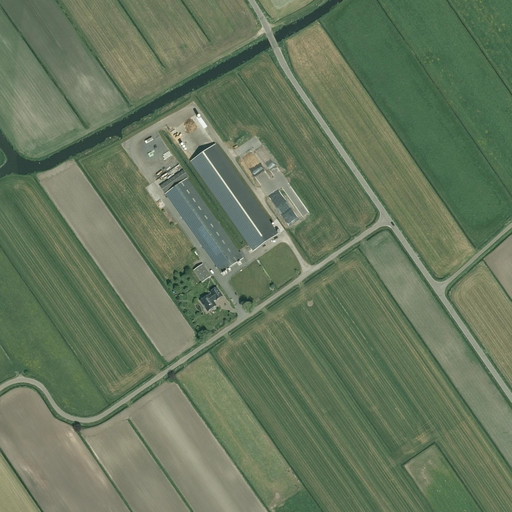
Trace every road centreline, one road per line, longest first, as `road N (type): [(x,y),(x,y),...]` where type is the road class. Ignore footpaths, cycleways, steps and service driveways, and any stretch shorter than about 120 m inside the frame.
road 1 (unclassified): [(0,389),(33,382),(67,418),(89,421),(387,218)]
road 2 (unknown): [(220,278),(133,156),(134,140),(192,110),(284,233)]
road 3 (unclassified): [(387,218),(281,64),(249,0)]
road 4 (unclassified): [(511,398),(437,291)]
